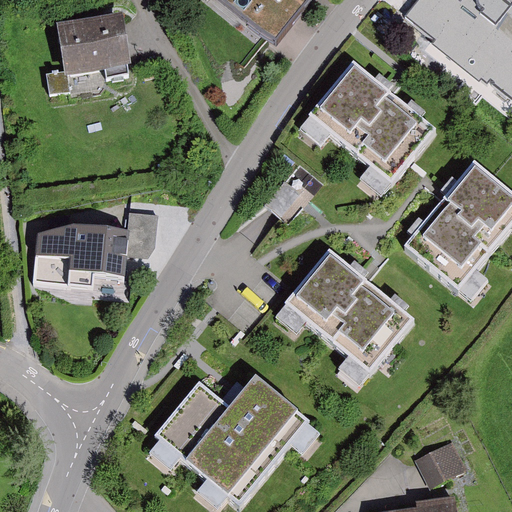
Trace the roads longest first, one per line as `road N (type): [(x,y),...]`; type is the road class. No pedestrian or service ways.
road 1 (residential): [(361,0),(238,169),(91,431)]
road 2 (track): [(21,373),(0,137)]
